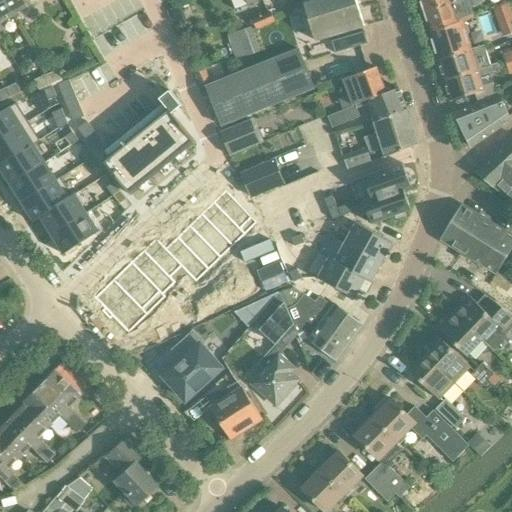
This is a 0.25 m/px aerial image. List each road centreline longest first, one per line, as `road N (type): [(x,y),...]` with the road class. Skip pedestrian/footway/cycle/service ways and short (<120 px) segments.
road 1 (tertiary): [(224,499),(340,385),(374,339),(401,295),(448,174)]
road 2 (residential): [(152,0),(216,160),(53,308)]
road 3 (residential): [(224,499),(53,308)]
road 4 (tertiary): [(448,174),(395,0)]
